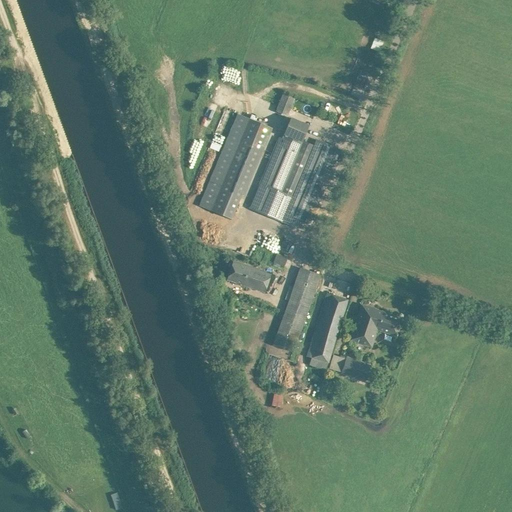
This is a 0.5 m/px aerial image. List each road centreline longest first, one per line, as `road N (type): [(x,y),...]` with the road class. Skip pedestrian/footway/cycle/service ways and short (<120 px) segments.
road 1 (track): [(79,0),(262,511)]
road 2 (track): [(0,7),(179,511)]
